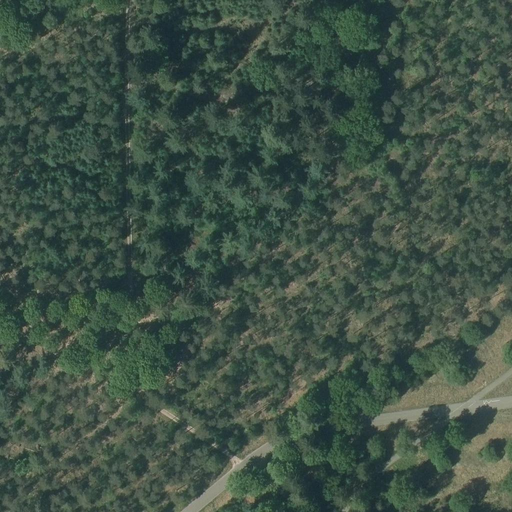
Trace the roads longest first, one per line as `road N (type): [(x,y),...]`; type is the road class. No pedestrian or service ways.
road 1 (track): [(137,392),(132,0)]
road 2 (unclassified): [(189,511),(265,451),(312,427),(511,401)]
road 3 (track): [(0,289),(45,349),(137,392),(239,473)]
